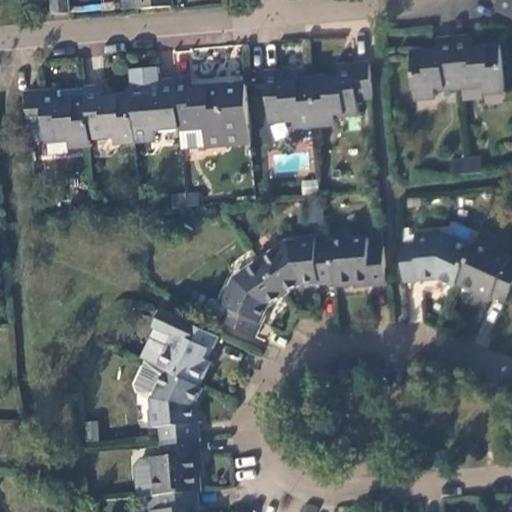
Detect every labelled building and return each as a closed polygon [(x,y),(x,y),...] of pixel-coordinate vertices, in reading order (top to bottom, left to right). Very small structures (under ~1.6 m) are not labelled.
[(68,0),(49,0),(51,15),(70,13),(68,0)] [(135,0),(136,10),(173,6),(172,0),(135,0)] [(511,0),(498,0),(495,8),(511,16),(511,0)] [(471,34),(455,35),(458,86),(482,84),(483,93),(505,90),(500,43),(471,46),(471,34)] [(458,86),(455,35),(437,37),(438,48),(409,52),(413,97),(435,96),(434,88),(458,86)] [(359,101),(372,100),(369,64),(356,65),(339,67),(339,77),(310,80),(314,127),(335,125),(336,118),(359,116),(359,101)] [(157,68),(127,70),(129,96),(133,142),(149,140),(149,133),(179,130),(174,81),(158,82),(157,68)] [(294,129),(314,127),(310,80),(283,83),(282,71),(267,73),(270,123),(294,122),(294,129)] [(191,90),(190,80),(174,81),(179,130),(203,128),(204,147),(250,144),(245,85),(191,90)] [(113,144),(133,142),(129,96),(101,98),(100,88),(84,88),(85,99),(89,138),(113,136),(113,144)] [(23,94),(27,130),(43,129),(44,143),(68,141),(69,148),(89,147),(89,138),(85,99),(55,102),(55,90),(37,92),(23,94)] [(464,157),(465,173),(483,172),(481,156),(464,157)] [(451,175),(465,173),(464,157),(449,158),(451,175)] [(302,205),(306,223),(323,219),(319,201),(302,205)] [(384,278),(381,239),(365,241),(365,231),(327,235),(328,243),(331,282),(331,286),(368,283),(367,279),(384,278)] [(433,277),(452,286),(470,249),(441,235),(430,237),(430,234),(412,235),(412,247),(398,249),(401,282),(418,281),(418,277),(433,277)] [(331,282),(328,243),(313,244),(312,236),(294,238),(294,240),(282,241),(257,259),(282,295),(299,283),(315,281),(315,283),(331,282)] [(500,305),(511,282),(511,272),(502,267),(503,265),(470,249),(452,286),(485,301),(487,298),(500,305)] [(282,295),(257,259),(234,276),(227,288),(226,288),(218,303),(210,298),(201,313),(219,322),(254,337),(261,322),(259,321),(266,307),(282,295)] [(173,333),(156,368),(164,370),(197,386),(209,362),(202,359),(206,351),(209,353),(217,336),(161,309),(153,326),(169,334),(170,331),(173,333)] [(161,425),(162,440),(199,437),(198,421),(195,421),(194,403),(200,388),(197,386),(164,370),(156,368),(145,363),(135,383),(137,392),(151,398),(153,408),(150,409),(152,426),(161,425)] [(199,437),(162,440),(164,455),(141,458),(136,465),(139,496),(155,495),(159,494),(197,490),(199,490),(197,454),(201,453),(199,437)] [(197,507),(197,490),(159,494),(160,508),(150,508),(150,511),(194,511),(194,507),(197,507)]
